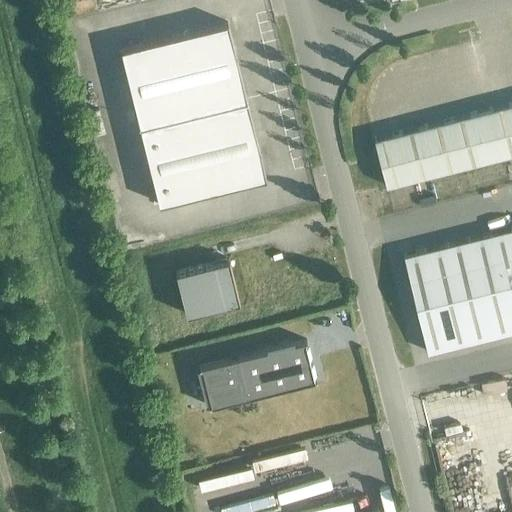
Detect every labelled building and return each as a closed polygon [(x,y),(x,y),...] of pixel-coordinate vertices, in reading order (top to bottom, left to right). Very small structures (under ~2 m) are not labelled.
[(265,176),(227,21),(120,47),(158,203),(265,176)] [(511,101),(373,137),(385,185),(511,151),(511,101)] [(489,233),(501,281),(511,278),(511,235),(510,227),(489,233)] [(489,233),(467,238),(479,286),(501,281),(489,233)] [(446,243),(458,292),(479,286),(467,238),(446,243)] [(403,254),(415,302),(458,292),(446,243),(403,254)] [(239,300),(228,257),(175,270),(186,313),(239,300)] [(511,278),(501,281),(511,327),(511,278)] [(511,327),(501,281),(479,286),(491,335),(511,329),(511,327)] [(479,286),(458,292),(470,340),(491,335),(479,286)] [(415,302),(427,351),(470,340),(458,292),(415,302)] [(316,378),(306,338),(198,365),(208,405),(316,378)]
